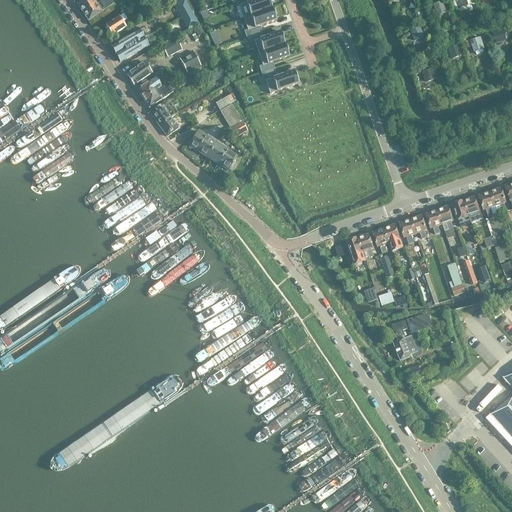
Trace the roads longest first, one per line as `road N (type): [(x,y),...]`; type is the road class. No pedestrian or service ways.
road 1 (residential): [(281,249),(160,140),(65,0)]
road 2 (unclassified): [(451,511),(281,249)]
road 3 (unclassified): [(405,204),(344,31)]
road 4 (residential): [(281,249),(405,204)]
